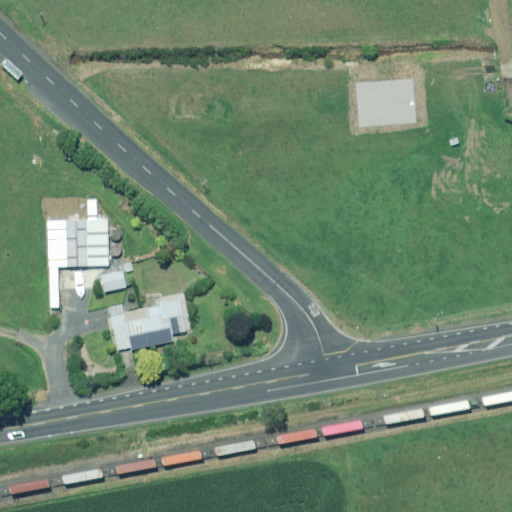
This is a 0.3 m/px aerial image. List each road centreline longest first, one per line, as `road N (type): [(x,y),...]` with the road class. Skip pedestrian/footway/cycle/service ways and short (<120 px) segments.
road 1 (unclassified): [(0,29),(297,302),(314,321),(329,370)]
road 2 (secondary): [(0,430),(329,370)]
road 3 (secondary): [(329,370),(511,333)]
